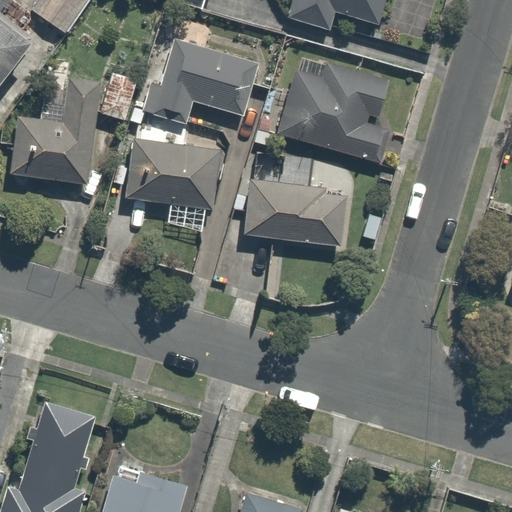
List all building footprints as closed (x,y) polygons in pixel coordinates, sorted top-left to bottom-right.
[(95,0),(31,0),(25,8),(70,38),(95,0)] [(328,12),(371,25),(378,0),(286,0),(281,15),(322,28),(328,12)] [(0,68),(22,35),(0,20),(0,68)] [(193,101),(236,116),(254,62),(173,35),(150,104),(188,117),(193,101)] [(270,127),(379,160),(389,127),(371,121),(383,83),(292,55),(270,127)] [(134,74),(105,67),(95,112),(124,119),(134,74)] [(64,70),(62,86),(35,82),(31,111),(11,108),(2,169),(77,180),(93,75),(64,70)] [(130,130),(120,196),(159,202),(156,225),(202,232),(215,143),(130,130)] [(339,188),(242,172),(234,228),(330,243),(339,188)] [(0,497),(0,511),(71,511),(83,474),(74,471),(93,414),(45,399),(19,480),(7,476),(0,497)] [(176,511),(185,483),(113,462),(99,511),(176,511)] [(235,511),(291,511),(244,492),(235,511)]
